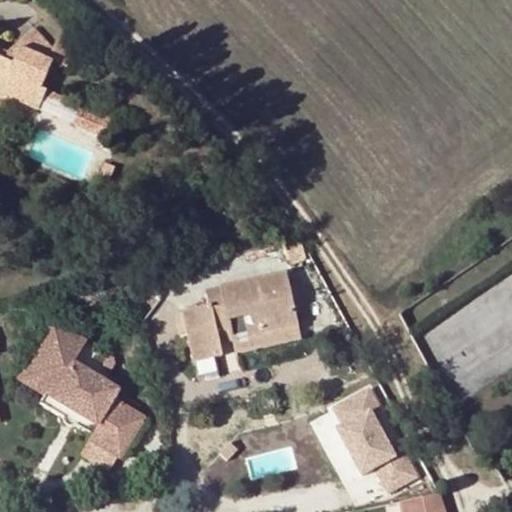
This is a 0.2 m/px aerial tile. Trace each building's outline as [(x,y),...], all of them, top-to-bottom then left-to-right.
[(0,60),(0,99),(12,104),(13,101),(38,111),(43,100),(47,92),(42,91),(53,63),(49,61),(54,51),(34,30),(7,54),(4,62),(0,60)] [(54,51),(49,61),(53,63),(67,69),(75,50),(57,42),(54,51)] [(47,92),(43,100),(77,114),(72,127),(106,141),(114,120),(47,92)] [(104,164),(99,178),(109,182),(114,168),(104,164)] [(306,262),(301,242),(285,246),(289,266),(306,262)] [(285,246),(272,249),(278,269),(289,266),(285,246)] [(209,312),(209,310),(173,317),(177,337),(187,335),(194,365),(223,359),(220,345),(216,330),(228,327),(232,342),(254,338),(257,352),(281,346),(278,332),(298,329),(286,275),(219,289),(223,309),(209,312)] [(205,293),(209,310),(209,312),(223,309),(219,289),(205,293)] [(29,379),(59,326),(52,322),(17,381),(46,398),(42,405),(64,419),(64,422),(65,424),(66,425),(68,426),(72,427),(75,426),(76,425),(94,436),(98,428),(52,401),(55,394),(29,379)] [(86,342),(59,326),(29,379),(55,394),(52,401),(98,428),(94,436),(90,442),(121,460),(145,419),(114,401),(120,391),(74,364),(86,342)] [(220,345),(232,342),(228,327),(216,330),(220,345)] [(278,332),(281,346),(301,342),(298,329),(278,332)] [(220,345),(223,359),(257,352),(254,338),(232,342),(220,345)] [(378,472),(390,495),(423,478),(376,384),(333,406),(368,477),(378,472)] [(443,511),(439,496),(402,504),(403,511),(443,511)]
